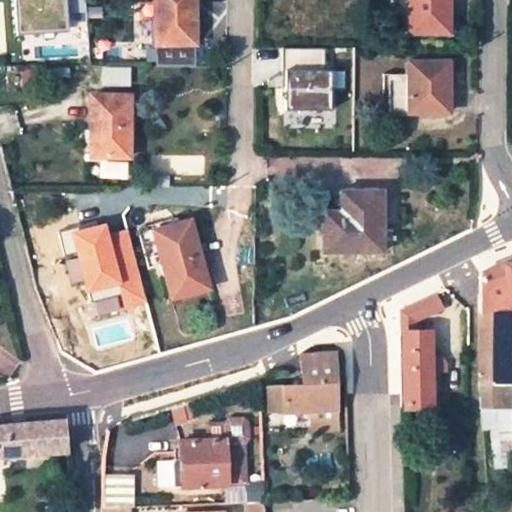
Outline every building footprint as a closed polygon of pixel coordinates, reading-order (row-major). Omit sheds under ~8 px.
[(14,0),(17,38),(66,35),(64,0),(14,0)] [(154,0),(155,17),(149,17),(150,43),(195,42),(193,0),(154,0)] [(390,0),(391,3),(408,3),(408,32),(448,32),(447,0),(390,0)] [(195,42),(150,43),(151,57),(195,57),(195,42)] [(447,62),(408,62),(408,73),(388,73),(388,115),(408,115),(408,112),(447,112),(447,62)] [(331,110),(331,71),(288,72),(288,110),(331,110)] [(128,157),(128,97),(89,97),(90,157),(128,157)] [(380,192),(340,192),(340,212),(324,211),(324,251),(380,252),(380,192)] [(208,288),(189,221),(152,231),(172,299),(208,288)] [(88,292),(119,284),(125,309),(145,303),(126,231),(110,235),(107,225),(73,234),(88,292)] [(148,230),(138,233),(147,264),(158,260),(148,230)] [(480,286),(479,380),(499,381),(500,331),(509,332),(509,307),(511,306),(511,262),(506,263),(503,265),(497,266),(480,273),(480,286)] [(442,307),(436,293),(400,309),(408,323),(442,307)] [(97,303),(100,313),(120,309),(118,298),(97,303)] [(431,406),(430,331),(403,333),(405,407),(431,406)] [(280,383),(264,383),(263,399),(277,399),(277,412),(309,411),(309,429),(332,429),(332,354),(297,355),(297,383),(280,383)] [(499,407),(499,381),(479,380),(480,407),(499,407)] [(225,440),(180,441),(180,460),(173,460),(173,486),(247,482),(246,445),(251,439),(250,422),(247,417),(231,417),(230,418),(229,419),(228,420),(227,421),(226,423),(224,425),(225,440)] [(0,455),(67,450),(62,419),(8,424),(0,425),(0,455)]
